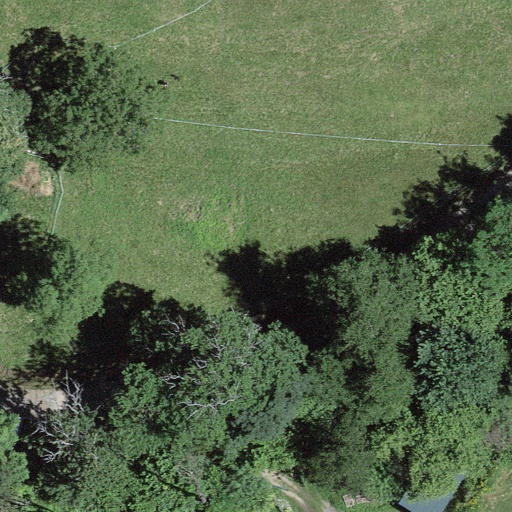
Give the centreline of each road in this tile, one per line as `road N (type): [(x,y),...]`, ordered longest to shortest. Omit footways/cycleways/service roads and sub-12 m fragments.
road 1 (track): [(33,404),(121,393),(286,330),(511,177)]
road 2 (track): [(33,404),(72,430),(278,470),(316,511)]
